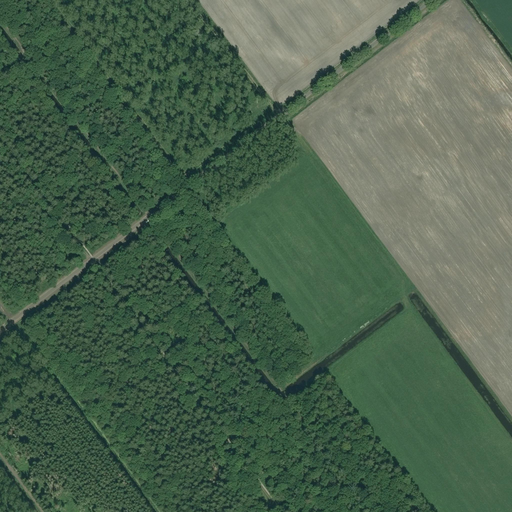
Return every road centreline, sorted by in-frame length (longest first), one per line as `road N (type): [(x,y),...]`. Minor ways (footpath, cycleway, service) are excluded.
road 1 (track): [(0,17),(366,511)]
road 2 (unclassified): [(0,330),(431,0)]
road 3 (track): [(278,511),(0,138)]
road 4 (track): [(279,116),(192,0)]
